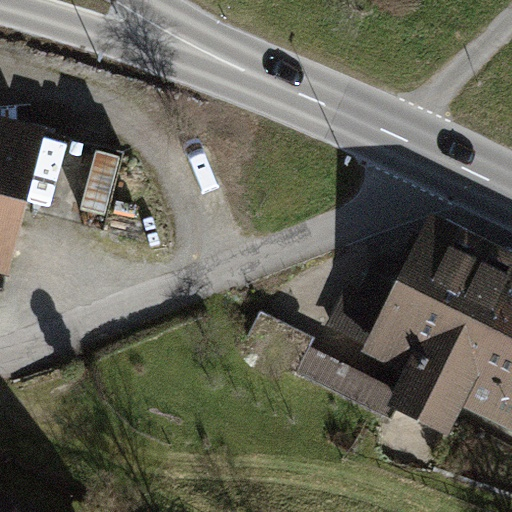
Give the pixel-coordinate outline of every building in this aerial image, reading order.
[(33,143),(0,134),(0,258),(3,259),(33,143)] [(108,211),(112,160),(43,154),(38,205),(108,211)] [(440,430),(457,396),(511,268),(511,261),(425,219),(360,349),(401,369),(384,402),(440,430)] [(511,268),(457,396),(511,423),(511,268)] [(305,331),(260,310),(234,365),(279,386),(305,331)]
